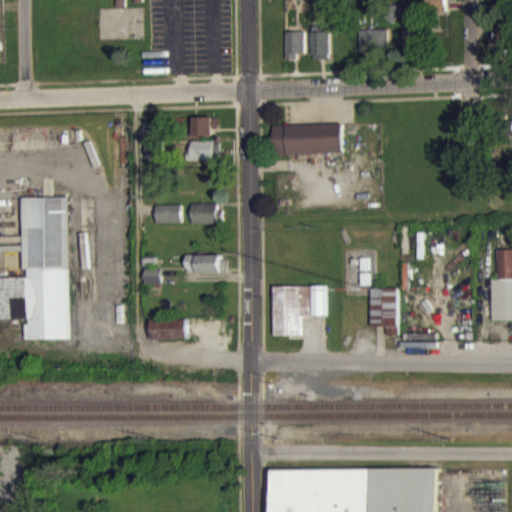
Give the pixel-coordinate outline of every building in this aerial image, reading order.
[(447,0),(428,0),(429,19),(448,19),(447,0)] [(511,60),(511,51),(511,33),(496,32),(494,59),(511,60)] [(316,67),(333,66),(333,33),(315,33),(316,67)] [(391,37),(362,37),(363,62),(391,61),(391,37)] [(409,62),(425,62),(424,37),(407,38),(409,62)] [(289,39),(290,67),(300,66),(300,62),(309,61),(308,39),(289,39)] [(218,144),(219,125),(196,124),(196,144),(218,144)] [(276,133),(277,162),(346,160),(345,131),(276,133)] [(194,148),(194,167),(223,168),(223,149),(194,148)] [(0,326),(28,326),(29,347),(74,346),(72,204),(26,205),(27,285),(0,284),(0,326)] [(195,231),(223,231),(223,211),(195,211),(195,231)] [(184,212),(159,212),(159,231),(184,230),(184,212)] [(511,257),(498,257),(498,286),(494,286),(494,328),(511,328),(511,257)] [(229,280),(229,263),(189,263),(189,280),(229,280)] [(147,291),(163,291),(163,275),(147,275),(147,291)] [(312,293),(276,294),(277,345),(303,344),(302,324),(312,324),(312,293)] [(315,323),(327,323),(328,293),(316,293),(315,323)] [(400,296),(373,296),(374,334),(387,334),(388,342),(400,342),(400,296)] [(154,327),(155,347),(190,346),(190,327),(154,327)] [(276,477),(276,511),(441,511),(441,475),(276,477)]
